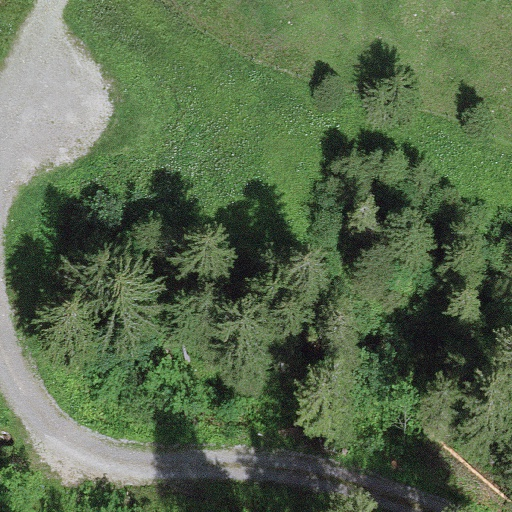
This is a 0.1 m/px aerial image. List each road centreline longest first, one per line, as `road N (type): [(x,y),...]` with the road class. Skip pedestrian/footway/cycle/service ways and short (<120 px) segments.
road 1 (track): [(430,511),(297,476),(85,459),(46,439),(20,407),(0,350)]
road 2 (track): [(0,118),(11,77),(57,0)]
